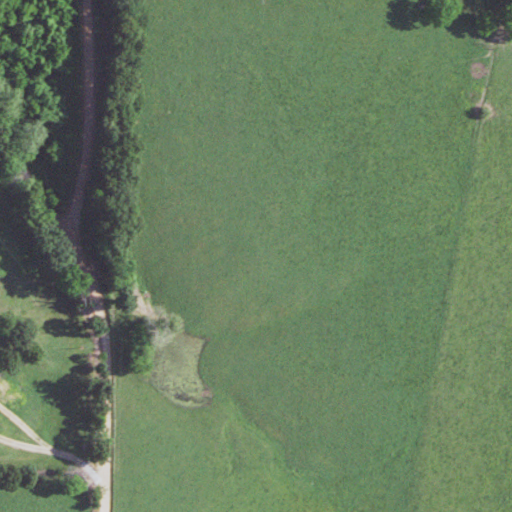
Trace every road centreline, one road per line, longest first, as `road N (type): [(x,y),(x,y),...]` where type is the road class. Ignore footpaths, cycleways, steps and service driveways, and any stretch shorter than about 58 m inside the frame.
road 1 (residential): [(102,491),(106,348),(73,233),(90,113),(86,0)]
road 2 (residential): [(103,511),(102,491),(82,466),(0,438)]
road 3 (residential): [(74,242),(59,235),(0,133)]
